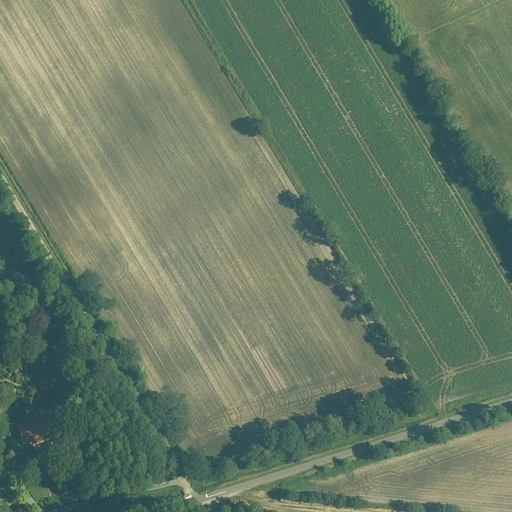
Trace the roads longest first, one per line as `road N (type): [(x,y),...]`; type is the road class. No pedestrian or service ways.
road 1 (residential): [(195,500),(0,164)]
road 2 (unclassified): [(511,399),(195,500)]
